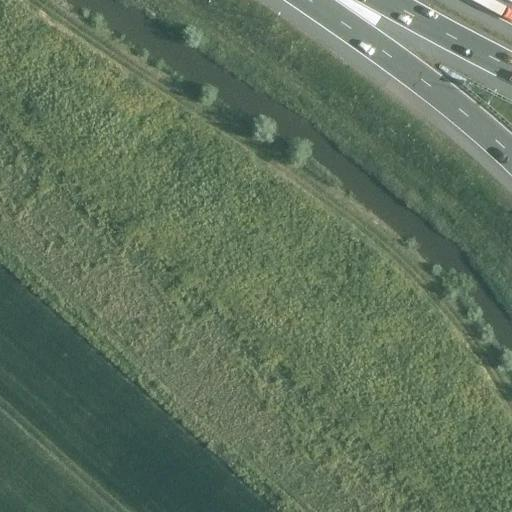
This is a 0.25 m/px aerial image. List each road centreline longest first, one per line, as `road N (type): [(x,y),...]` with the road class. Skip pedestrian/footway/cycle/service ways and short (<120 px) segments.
road 1 (motorway): [(322,0),(511,159)]
road 2 (motorway): [(382,0),(511,71)]
